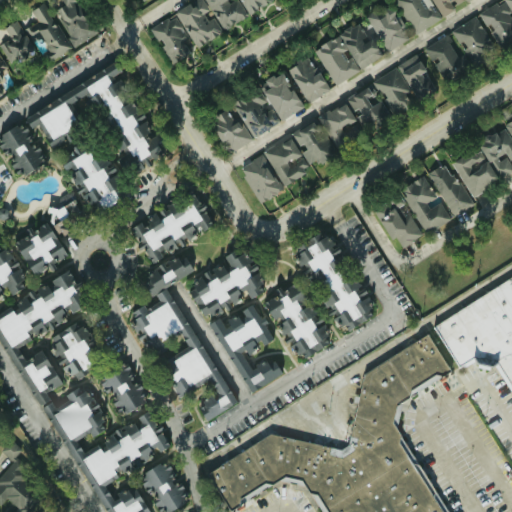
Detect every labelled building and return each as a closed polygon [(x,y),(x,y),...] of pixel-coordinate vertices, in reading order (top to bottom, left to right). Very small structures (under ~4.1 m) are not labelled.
[(47,63),(93,34),(70,0),(62,0),(47,9),(43,2),(18,18),(47,63)] [(195,0),(173,13),(193,48),(220,33),(201,0),(195,0)] [(202,0),(221,30),(246,16),(245,16),(272,0),(202,0)] [(392,0),(412,35),(438,20),(426,0),(392,0)] [(463,3),(461,0),(429,0),(438,16),(463,3)] [(511,0),(500,0),(511,16),(511,0)] [(497,50),(511,41),(511,29),(510,26),(511,25),(511,19),(501,1),(477,14),(497,50)] [(392,10),(385,14),(382,8),(364,18),(383,53),(405,41),(399,29),(401,27),(392,10)] [(170,67),(190,55),(183,42),(186,40),(173,15),(148,29),(170,67)] [(449,31),(463,54),(456,58),(444,36),(422,48),(442,84),(495,54),(474,17),(449,31)] [(0,43),(0,50),(9,66),(33,53),(15,20),(2,28),(8,39),(0,43)] [(333,86),(380,57),(369,38),(365,40),(356,23),(311,50),(333,86)] [(370,81),(390,116),(414,102),(415,102),(434,91),(414,56),(370,81)] [(327,91),(307,57),(285,70),(304,104),(327,91)] [(34,119),(43,133),(43,140),(48,149),(59,143),(60,136),(67,131),(99,135),(110,153),(119,154),(119,157),(113,160),(122,174),(133,176),(140,171),(142,158),(152,159),(162,153),(118,80),(122,78),(113,63),(82,81),(82,86),(74,86),(75,86),(66,92),(65,100),(34,119)] [(249,137),(301,110),(280,72),(256,85),(259,91),(232,105),(249,137)] [(345,100),(365,134),(389,120),(369,86),(345,100)] [(316,117),(333,149),(353,138),(349,131),(342,134),(339,128),(353,121),(343,103),(316,117)] [(251,139),(230,108),(206,124),(227,155),(251,139)] [(511,119),(503,125),(511,140),(511,119)] [(291,132),(301,151),(300,152),(306,165),(315,160),(317,165),(333,157),(315,120),(291,132)] [(44,162),(22,122),(0,135),(0,152),(15,179),(44,162)] [(450,164),(469,198),(499,180),(498,179),(511,170),(511,169),(507,162),(511,158),(511,145),(502,128),(474,145),(476,148),(450,164)] [(262,152),(282,187),(307,172),(288,138),(262,152)] [(58,198),(70,226),(91,217),(89,214),(115,202),(104,179),(113,174),(109,165),(105,167),(101,158),(91,162),(86,151),(68,160),(75,174),(73,174),(82,194),(76,198),(73,191),(58,198)] [(236,170),(258,204),(281,189),(259,155),(236,170)] [(469,207),(445,163),(426,173),(451,218),(469,207)] [(448,219),(437,200),(436,201),(421,176),(397,189),(422,234),(448,219)] [(388,241),(394,238),(399,248),(420,237),(396,194),(384,201),(386,204),(372,212),(388,241)] [(57,238),(68,232),(60,219),(50,226),(57,238)] [(11,244),(30,276),(48,265),(49,267),(66,257),(46,225),(24,238),(23,236),(11,244)] [(354,276),(347,280),(327,238),(321,240),(319,236),(292,248),(308,282),(311,280),(334,330),(342,326),(344,330),(373,316),(354,276)] [(0,338),(34,398),(59,384),(40,351),(30,357),(26,355),(31,333),(36,334),(43,330),(44,330),(82,308),(69,287),(78,282),(72,280),(66,270),(20,297),(17,310),(7,308),(0,311),(0,282),(8,296),(25,286),(4,249),(0,251),(0,338)] [(199,318),(221,311),(244,293),(248,299),(254,297),(261,291),(253,269),(241,252),(224,257),(207,270),(205,271),(192,281),(193,286),(186,292),(189,300),(197,311),(199,318)] [(236,402),(183,324),(178,326),(167,309),(171,307),(165,288),(192,269),(183,256),(165,262),(139,279),(146,302),(127,315),(131,329),(154,363),(160,361),(163,370),(167,376),(169,383),(176,381),(183,391),(201,385),(206,392),(208,399),(196,407),(202,425),(236,402)] [(511,277),(511,392),(488,356),(465,371),(436,327),(511,277)] [(286,283),(259,306),(272,321),(269,323),(302,363),(332,338),(286,283)] [(246,394),(280,375),(273,360),(265,365),(263,360),(251,366),(245,355),(272,341),(252,306),(219,324),(216,319),(207,324),(246,394)] [(48,339),(51,344),(41,351),(60,382),(74,373),(75,375),(96,361),(72,323),(48,339)] [(208,472),(231,510),(280,479),(306,486),(322,511),(449,511),(396,427),(402,401),(451,370),(427,333),(364,373),(348,444),(341,449),(270,433),(208,472)] [(145,403),(127,364),(96,378),(114,417),(145,403)] [(65,442),(85,431),(88,437),(108,426),(87,390),(76,396),(73,390),(63,396),(67,403),(59,407),(59,408),(49,413),(65,442)] [(92,486),(156,454),(156,453),(170,447),(159,424),(153,427),(147,415),(96,440),(100,448),(79,459),(92,486)] [(25,511),(29,511),(38,493),(26,488),(30,480),(19,476),(22,469),(12,465),(20,447),(3,440),(0,447),(0,454),(7,458),(0,475),(0,505),(0,506),(2,502),(25,511)] [(162,511),(184,500),(163,460),(135,475),(155,511),(162,511)] [(111,511),(147,511),(132,485),(108,498),(110,502),(107,504),(111,511)]
